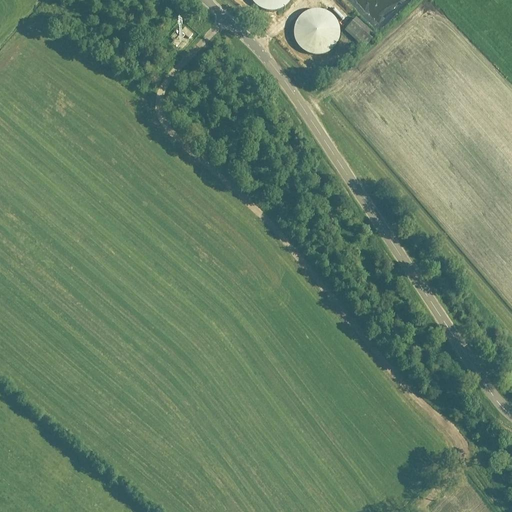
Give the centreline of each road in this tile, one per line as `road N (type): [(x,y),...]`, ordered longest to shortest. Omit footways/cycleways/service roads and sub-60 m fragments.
road 1 (track): [(176,140),(273,226),(458,447),(456,464),(414,511)]
road 2 (tertiary): [(511,418),(282,84),(224,18)]
road 3 (unclassified): [(224,18),(160,91),(159,116),(176,140)]
